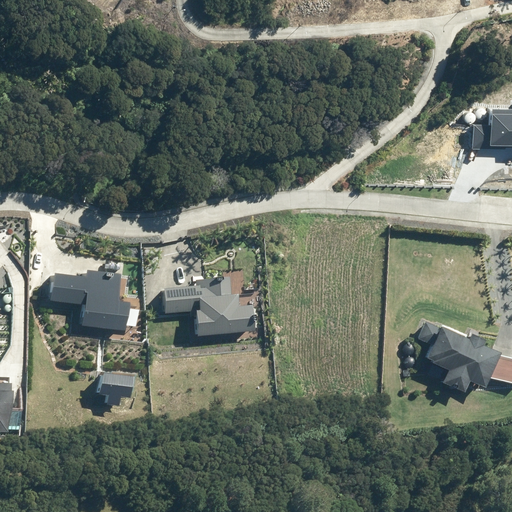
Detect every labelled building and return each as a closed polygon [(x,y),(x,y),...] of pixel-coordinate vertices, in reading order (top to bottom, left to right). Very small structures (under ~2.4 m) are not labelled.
[(471,127),(511,128),(511,109),(487,109),(487,120),(471,120),(471,127)] [(83,277),(51,273),(48,300),(81,304),(79,325),(121,330),(125,302),(114,301),(117,274),(84,270),(83,277)] [(194,285),(161,288),(163,313),(193,311),(195,336),(251,331),(249,305),(236,306),(235,293),(228,294),(227,276),(193,279),(194,285)] [(466,339),(423,321),(415,338),(429,344),(422,358),(429,361),(428,363),(444,370),(439,383),(461,392),(467,380),(482,387),(485,378),(511,384),(511,358),(495,355),(497,352),(479,345),(481,339),(468,334),(466,339)] [(109,373),(99,372),(96,394),(105,395),(104,404),(116,405),(117,396),(127,397),(127,392),(131,392),(134,374),(110,371),(109,373)]
